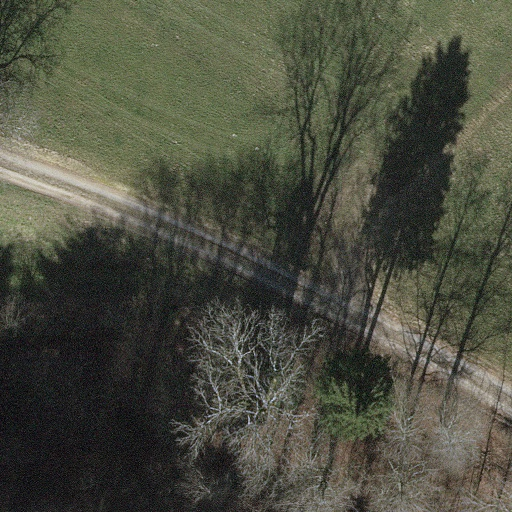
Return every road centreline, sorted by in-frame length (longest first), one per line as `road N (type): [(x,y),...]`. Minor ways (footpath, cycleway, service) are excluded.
road 1 (track): [(511,405),(366,325),(190,246),(0,177)]
road 2 (track): [(366,325),(348,284),(352,239),(393,185)]
